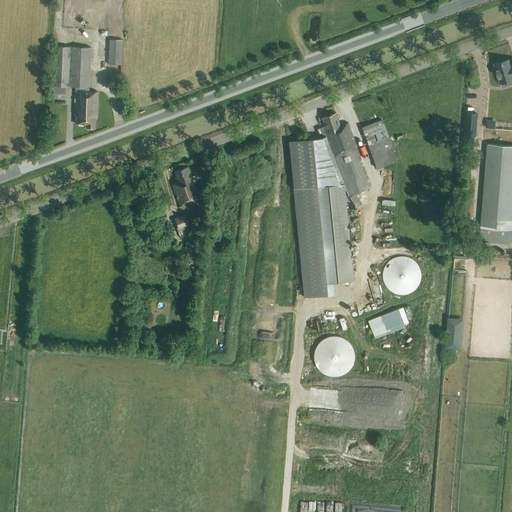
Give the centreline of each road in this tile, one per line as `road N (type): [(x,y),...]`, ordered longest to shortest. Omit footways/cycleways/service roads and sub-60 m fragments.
road 1 (unclassified): [(0,221),(511,31)]
road 2 (secondary): [(0,178),(472,0)]
road 3 (track): [(342,94),(376,183),(361,283),(348,298),(300,313),(283,511)]
